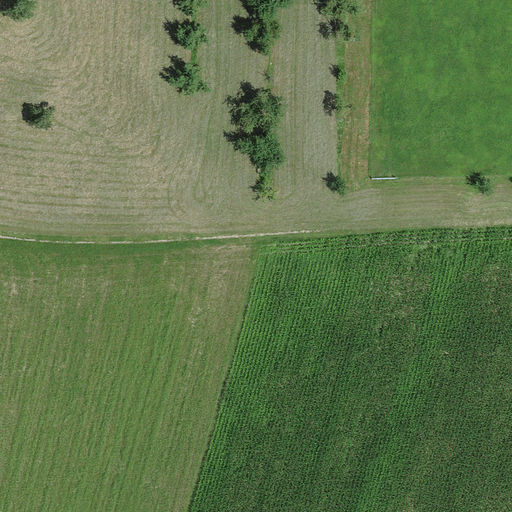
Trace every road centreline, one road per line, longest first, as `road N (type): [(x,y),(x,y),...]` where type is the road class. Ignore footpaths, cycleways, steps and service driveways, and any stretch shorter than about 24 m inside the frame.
road 1 (track): [(322,221),(104,239),(0,230)]
road 2 (track): [(322,221),(511,210)]
